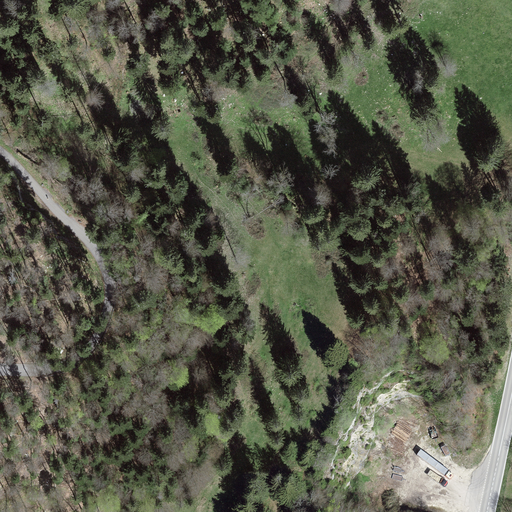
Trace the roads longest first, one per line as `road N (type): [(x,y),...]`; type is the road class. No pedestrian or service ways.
road 1 (unclassified): [(0,367),(51,368),(87,351),(108,288),(81,234),(0,148)]
road 2 (secondary): [(511,391),(487,511)]
